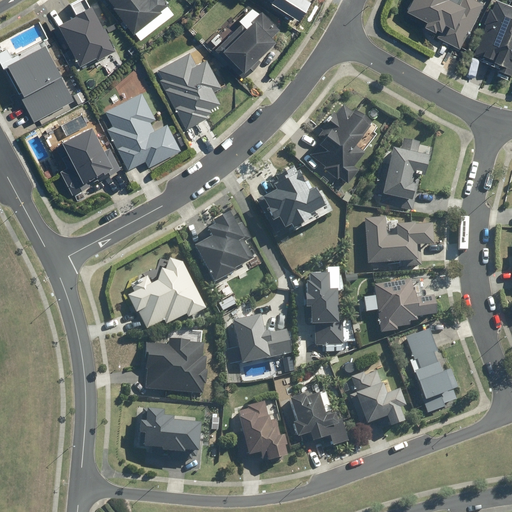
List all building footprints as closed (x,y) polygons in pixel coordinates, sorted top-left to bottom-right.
[(167,5),(169,3),(166,0),(106,0),(141,41),(174,13),(167,5)] [(409,0),(404,10),(425,22),(422,25),(438,34),(436,37),(459,50),(484,6),(474,0),(460,0),(459,2),(454,0),(409,0)] [(211,42),(242,73),(248,66),(251,69),(261,59),(258,56),(273,41),(271,39),(280,29),(250,1),(234,18),(211,42)] [(495,12),(490,24),(479,53),(499,61),(499,63),(496,69),(501,71),(509,75),(511,75),(511,7),(499,3),(495,12)] [(98,60),(115,51),(92,7),(58,24),(80,66),(96,58),(98,60)] [(74,99),(44,43),(6,64),(21,92),(18,94),(33,121),(74,99)] [(163,78),(159,80),(186,131),(214,116),(211,111),(220,106),(214,93),(222,89),(207,59),(195,65),(188,52),(158,67),(163,78)] [(142,93),(105,111),(112,125),(107,128),(127,169),(144,161),(148,168),(181,151),(167,123),(155,129),(150,120),(155,118),(142,93)] [(361,174),(357,170),(368,156),(357,148),(375,125),(362,115),(359,118),(347,109),(329,131),(334,135),(318,157),(353,184),(361,174)] [(83,115),(61,125),(66,136),(88,126),(83,115)] [(107,176),(121,168),(107,142),(97,123),(61,142),(83,183),(104,171),(107,176)] [(401,150),(391,148),(381,196),(413,203),(416,186),(409,185),(411,176),(425,179),(429,157),(417,154),(419,141),(404,138),(401,150)] [(295,171),(283,177),(285,181),(274,187),(278,193),(264,201),(269,211),(267,212),(280,235),(296,227),(307,220),(310,219),(308,217),(324,208),(323,206),(315,192),(314,190),(310,192),(307,193),(302,185),(295,171)] [(95,184),(74,195),(79,204),(100,193),(95,184)] [(211,236),(193,246),(214,284),(254,261),(244,244),(251,240),(241,222),(235,225),(228,213),(213,221),(215,224),(207,229),(211,236)] [(366,271),(421,271),(421,245),(432,245),(432,226),(385,226),(385,220),(366,220),(366,271)] [(202,312),(205,310),(183,263),(169,258),(164,271),(162,270),(157,282),(152,284),(149,277),(131,286),(134,293),(126,297),(135,314),(138,312),(147,329),(163,321),(165,325),(186,314),(191,324),(205,317),(202,312)] [(308,325),(315,325),(314,345),(324,346),(323,352),(342,353),(344,326),(335,325),(338,291),(328,291),(330,275),(310,273),(310,282),(306,282),(304,308),(310,308),(308,325)] [(404,281),(372,286),(379,329),(391,327),(390,324),(402,323),(402,321),(403,321),(410,320),(410,318),(410,316),(427,314),(427,312),(425,297),(425,296),(410,298),(409,291),(406,292),(405,292),(404,281)] [(275,373),(294,368),(285,329),(264,334),(259,315),(230,322),(241,366),(272,359),(275,373)] [(413,376),(427,415),(445,409),(444,404),(455,400),(453,392),(458,390),(451,370),(442,373),(435,354),(438,352),(430,330),(404,339),(411,360),(408,361),(410,365),(401,368),(405,379),(413,376)] [(206,384),(207,358),(203,357),(204,342),(171,340),(171,345),(148,343),(145,389),(201,392),(202,384),(206,384)] [(351,390),(345,392),(356,421),(371,416),(373,424),(380,421),(381,423),(391,419),(386,406),(392,404),(386,390),(377,393),(369,372),(358,376),(357,372),(346,376),(351,390)] [(292,431),(294,439),(311,434),(314,443),(336,437),(329,418),(324,419),(322,413),(313,416),(305,393),(292,397),(291,394),(281,398),(288,421),(285,422),(288,432),(292,431)] [(254,403),(241,407),(242,408),(233,410),(234,412),(235,416),(233,416),(230,417),(234,433),(229,435),(234,455),(247,451),(253,450),(258,449),(258,450),(260,458),(261,458),(272,455),(274,454),(271,444),(275,443),(273,436),(271,437),(266,418),(259,420),(254,403)] [(143,434),(142,448),(198,452),(199,425),(174,424),(174,418),(163,417),(164,412),(145,411),(144,422),(140,422),(139,434),(143,434)]
